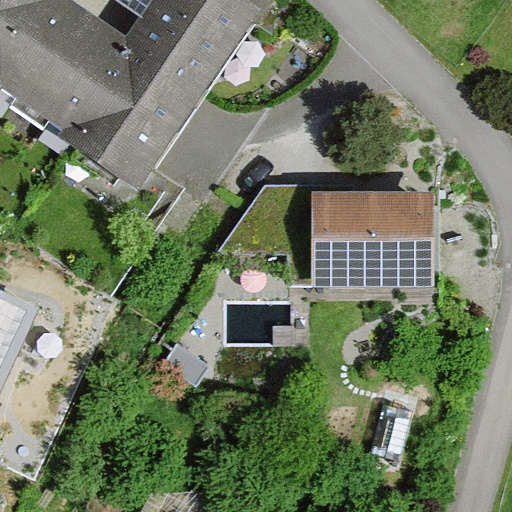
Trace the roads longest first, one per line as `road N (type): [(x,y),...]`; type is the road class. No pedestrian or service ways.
road 1 (residential): [(345,0),(464,120),(511,185)]
road 2 (residential): [(511,347),(468,511)]
